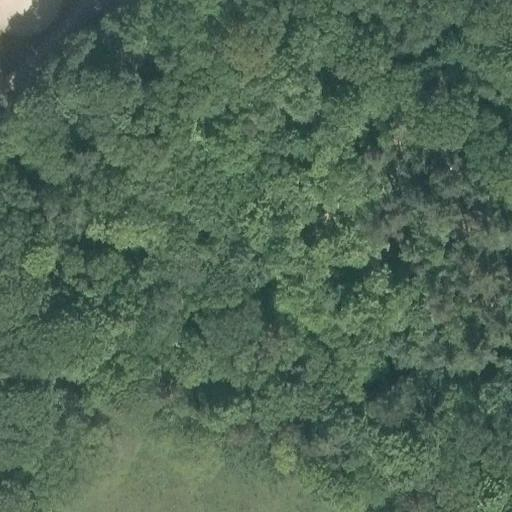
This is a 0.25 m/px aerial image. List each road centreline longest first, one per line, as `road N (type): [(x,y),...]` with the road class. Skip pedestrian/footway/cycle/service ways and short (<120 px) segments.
road 1 (track): [(0,220),(511,464)]
road 2 (track): [(24,232),(222,0)]
